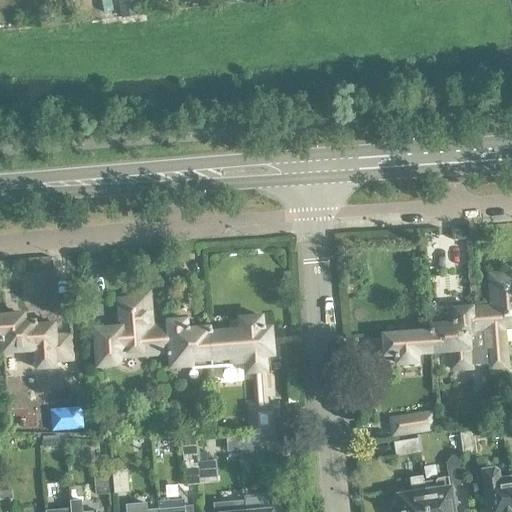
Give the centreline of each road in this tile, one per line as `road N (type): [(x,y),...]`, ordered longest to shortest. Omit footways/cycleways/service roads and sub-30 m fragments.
road 1 (residential): [(338,511),(309,164)]
road 2 (secondary): [(309,164),(0,190)]
road 3 (residential): [(0,246),(231,225)]
road 4 (secondary): [(511,149),(309,164)]
road 5 (residential): [(381,215),(511,206)]
